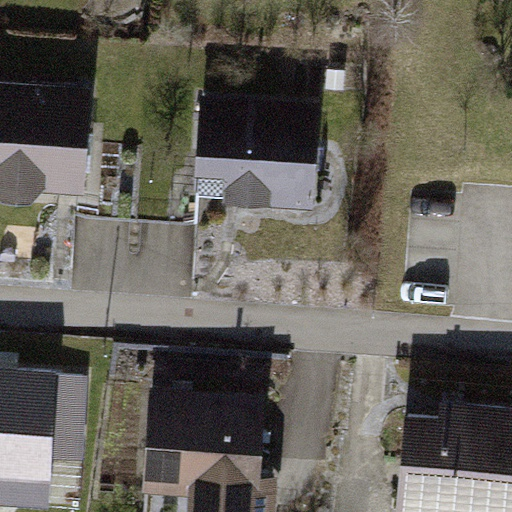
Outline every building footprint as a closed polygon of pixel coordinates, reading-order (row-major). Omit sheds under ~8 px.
[(89,91),(0,84),(0,180),(8,190),(33,191),(43,181),(83,183),(89,91)] [(319,106),(208,99),(204,156),(223,157),(233,170),(231,193),(313,198),(319,106)] [(0,463),(50,466),(53,411),(85,413),(87,375),(55,373),(56,371),(0,367),(0,463)] [(265,398),(155,392),(152,478),(164,478),(161,511),(271,511),(260,480),(265,398)] [(471,420),(413,414),(404,503),(450,507),(451,499),(511,504),(511,408),(473,405),(471,420)]
